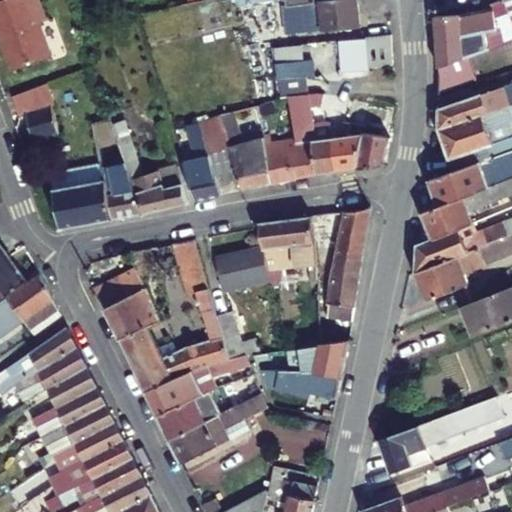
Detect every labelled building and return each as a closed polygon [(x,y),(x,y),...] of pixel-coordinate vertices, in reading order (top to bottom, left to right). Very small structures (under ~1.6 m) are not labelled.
[(37,0),(0,0),(0,49),(7,71),(48,58),(36,23),(44,20),(37,0)] [(357,31),(351,0),(314,0),(320,37),(357,31)] [(507,29),(511,26),(511,5),(500,10),(502,16),(442,32),(446,78),(475,66),(500,57),(495,43),(510,38),(507,29)] [(386,36),(360,39),(364,69),(390,66),(386,36)] [(334,43),(338,75),(364,70),(364,69),(360,39),(334,43)] [(299,63),(297,48),(270,53),(272,67),(299,63)] [(464,99),(484,91),(475,66),(446,78),(442,107),(464,99)] [(308,101),(305,82),(276,85),(280,105),(308,101)] [(18,114),(26,138),(52,129),(37,87),(8,97),(14,115),(18,114)] [(511,102),(510,96),(469,112),(464,99),(442,107),(445,137),(511,112),(511,102)] [(312,149),(316,176),(333,174),(329,140),(327,129),(307,129),(301,113),(320,110),(323,99),(308,101),(280,105),(289,140),(293,153),(312,149)] [(338,109),(338,101),(328,99),(327,109),(338,109)] [(395,110),(347,102),(346,112),(349,112),(349,116),(351,116),(350,126),(362,128),(362,134),(388,139),(395,110)] [(272,116),(281,142),(289,140),(280,105),(264,107),(266,117),(272,116)] [(245,110),(219,117),(223,131),(256,124),(252,109),(245,110)] [(511,112),(445,137),(454,167),(510,147),(503,129),(511,125),(511,112)] [(177,162),(190,199),(214,194),(212,185),(202,154),(193,124),(180,128),(190,158),(177,162)] [(353,172),(382,169),(388,139),(362,134),(362,128),(350,126),(343,124),(340,140),(349,139),(350,156),(355,156),(353,172)] [(237,180),(239,190),(269,184),(264,158),(260,139),(227,146),(228,148),(237,180)] [(329,140),(333,174),(353,172),(355,156),(350,156),(349,139),(340,140),(329,140)] [(202,154),(212,185),(237,180),(228,148),(202,154)] [(269,184),(309,176),(316,176),(312,149),(293,153),(264,158),(269,184)] [(98,183),(106,222),(137,217),(125,179),(117,155),(105,157),(109,179),(98,183)] [(41,187),(52,230),(106,222),(98,183),(93,160),(47,166),(49,186),(41,187)] [(484,192),(490,190),(482,166),(431,184),(440,208),(463,200),(484,192)] [(137,217),(183,207),(182,200),(179,186),(160,188),(156,172),(125,179),(137,217)] [(511,181),(490,190),(484,192),(489,205),(511,196),(511,181)] [(432,238),(471,224),(463,200),(440,208),(422,215),(432,238)] [(345,265),(347,255),(365,257),(374,206),(315,214),(316,235),(343,232),(337,264),(345,265)] [(511,223),(507,210),(471,224),(432,238),(423,241),(418,270),(511,235),(511,223)] [(297,265),(318,263),(316,235),(315,214),(261,221),(265,244),(271,275),(274,286),(285,282),(279,243),(292,242),(297,265)] [(505,252),(507,258),(511,255),(511,237),(511,235),(418,270),(427,300),(470,284),(465,274),(487,265),(485,259),(505,252)] [(195,238),(171,244),(187,291),(197,288),(209,284),(195,238)] [(219,257),(227,286),(271,275),(265,244),(219,257)] [(337,264),(331,301),(355,306),(365,257),(347,255),(345,265),(337,264)] [(25,284),(6,259),(0,262),(0,301),(5,298),(25,284)] [(119,337),(150,323),(158,320),(138,266),(95,286),(119,337)] [(40,273),(25,284),(5,298),(22,320),(29,329),(57,309),(40,273)] [(213,342),(195,345),(164,356),(150,323),(119,337),(145,392),(190,371),(194,368),(233,362),(220,322),(209,284),(197,288),(213,342)] [(511,321),(511,288),(458,308),(469,337),(511,321)] [(0,336),(22,320),(5,298),(0,301),(0,336)] [(220,322),(233,362),(248,360),(235,318),(220,322)] [(0,391),(16,379),(26,373),(75,349),(64,328),(63,326),(0,370),(0,391)] [(305,373),(316,372),(341,376),(348,341),(321,346),(319,349),(303,351),(305,373)] [(18,383),(39,374),(45,385),(84,366),(75,349),(26,373),(16,379),(18,383)] [(279,358),(261,358),(263,368),(279,365),(279,358)] [(255,369),(254,365),(218,376),(220,383),(255,369)] [(50,396),(30,407),(33,412),(92,382),(84,366),(45,385),(50,396)] [(155,412),(193,394),(200,391),(190,371),(145,392),(155,412)] [(315,389),(320,389),(338,394),(341,376),(316,372),(305,373),(265,378),(267,385),(282,384),(282,394),(314,394),(315,389)] [(36,419),(57,408),(63,420),(101,400),(92,382),(33,412),(36,419)] [(204,418),(166,435),(177,458),(247,424),(241,412),(264,401),(259,391),(204,418)] [(155,412),(166,435),(204,418),(193,394),(155,412)] [(45,437),(66,426),(72,439),(111,419),(101,400),(63,420),(41,431),(45,437)] [(438,421),(380,437),(391,469),(432,455),(427,442),(450,434),(450,424),(484,412),(482,406),(438,421)] [(54,455),(76,445),(82,457),(120,437),(111,419),(72,439),(51,449),(54,455)] [(63,473),(84,463),(91,473),(129,453),(120,437),(82,457),(60,467),(63,473)] [(474,467),(468,451),(452,456),(459,473),(474,467)] [(72,489),(93,479),(101,493),(139,473),(129,453),(91,473),(69,483),(72,489)] [(452,456),(440,461),(446,477),(459,473),(452,456)] [(306,511),(312,488),(282,481),(286,465),(272,462),(269,476),(260,511),(306,511)] [(82,509),(104,498),(110,511),(122,511),(149,493),(139,473),(101,493),(79,503),(82,509)] [(201,507),(203,511),(260,511),(269,476),(201,507)] [(478,493),(472,476),(462,480),(468,497),(478,493)] [(405,490),(368,504),(371,511),(425,511),(437,508),(468,497),(462,480),(408,499),(405,490)] [(122,511),(159,511),(149,493),(122,511)]
